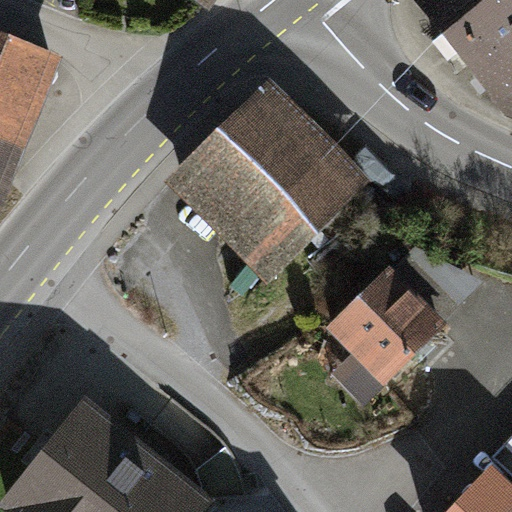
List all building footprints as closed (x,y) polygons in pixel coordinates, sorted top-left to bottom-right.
[(511,0),(410,0),(493,99),(511,113),(511,0)] [(0,41),(0,200),(56,64),(0,41)] [(265,87),(164,186),(263,285),(363,186),(265,87)] [(379,268),(323,328),(383,384),(439,324),(379,268)] [(207,511),(217,499),(88,402),(4,511),(207,511)]
